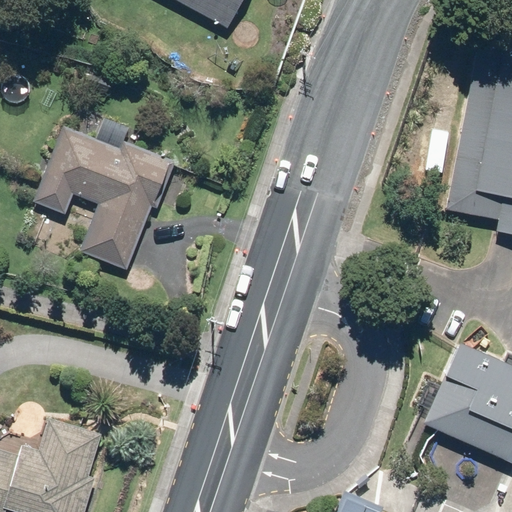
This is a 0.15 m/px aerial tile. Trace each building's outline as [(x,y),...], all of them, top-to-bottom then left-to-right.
[(243,0),(178,0),(229,28),(243,0)] [(511,18),(475,12),(443,201),(511,212),(511,18)] [(74,193),(99,203),(81,251),(126,268),(151,204),(157,206),(176,159),(125,140),(130,127),(105,117),(97,138),(64,125),(35,201),(67,213),(74,193)] [(511,361),(462,340),(425,423),(511,461),(511,361)] [(21,455),(0,448),(0,511),(6,511),(8,508),(22,511),(86,511),(97,477),(90,475),(103,433),(50,417),(41,449),(24,444),(21,455)] [(336,511),(382,511),(385,506),(346,489),(336,511)]
